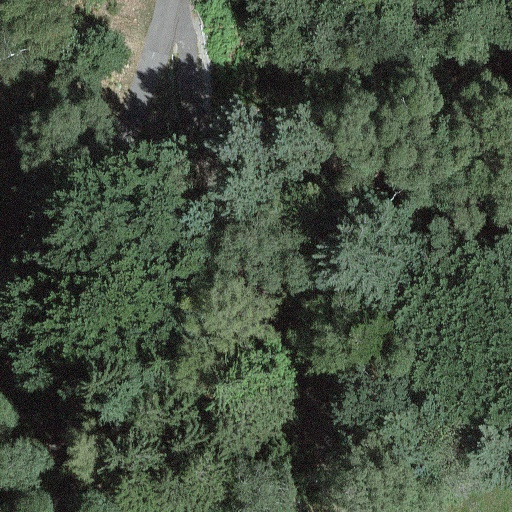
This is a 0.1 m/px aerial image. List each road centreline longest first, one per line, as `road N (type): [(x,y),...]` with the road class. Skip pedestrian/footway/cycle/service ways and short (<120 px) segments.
road 1 (track): [(160,20),(229,235),(345,511)]
road 2 (unclassified): [(59,511),(59,412),(75,299),(164,0)]
